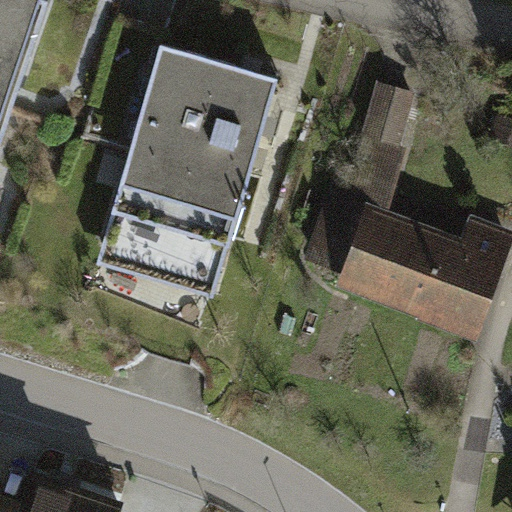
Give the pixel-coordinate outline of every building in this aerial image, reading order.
[(0,0),(0,150),(19,94),(50,0),(0,0)] [(279,76),(165,43),(105,242),(216,288),(279,76)] [(380,198),(414,95),(380,84),(347,187),(380,198)] [(511,119),(499,114),(491,134),(511,142),(511,119)] [(331,196),(309,257),(480,322),(511,241),(469,225),(461,246),(331,196)] [(20,510),(0,503),(0,511),(112,511),(116,502),(33,474),(20,510)]
